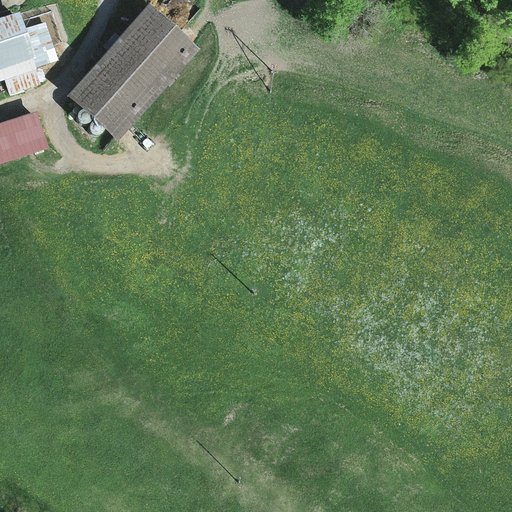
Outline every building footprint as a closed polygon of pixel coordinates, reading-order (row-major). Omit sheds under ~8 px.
[(147,6),(67,98),(118,143),(199,51),(147,6)] [(0,82),(4,81),(9,96),(40,85),(35,69),(49,64),(45,51),(30,55),(16,14),(0,19),(0,82)] [(80,128),(82,128),(84,127),(85,126),(87,124),(87,122),(87,119),(86,117),(84,116),(82,115),(80,114),(78,115),(76,116),(75,118),(74,120),(74,122),(75,124),(76,126),(78,127),(80,128)] [(34,123),(0,132),(0,168),(43,157),(34,123)] [(93,138),(95,138),(97,138),(98,136),(100,134),(100,132),(100,130),(99,128),(97,126),(95,125),(93,125),(91,126),(89,127),(88,129),(87,131),(87,133),(88,135),(89,137),(90,138),(93,138)]
